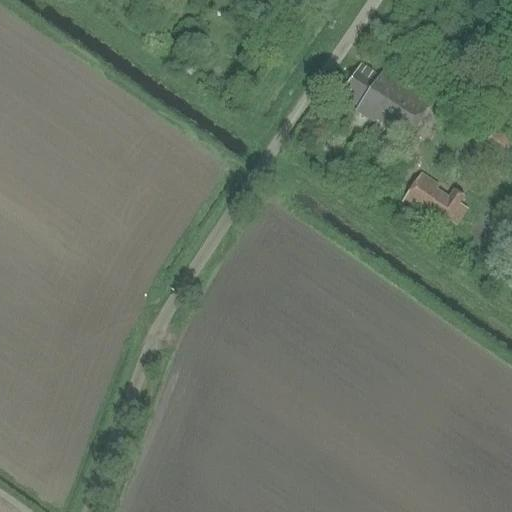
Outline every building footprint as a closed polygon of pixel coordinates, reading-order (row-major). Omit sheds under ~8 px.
[(360,66),(345,89),(350,93),(346,100),(358,109),(355,113),(374,126),(372,129),(402,149),(430,105),(383,73),(379,79),(360,66)] [(506,157),(511,148),(511,145),(494,133),(486,143),(506,157)] [(363,144),(356,153),(364,158),(370,149),(363,144)] [(438,188),(421,176),(402,204),(442,231),(448,222),(456,228),(467,211),(460,206),(464,200),(454,193),(449,201),(435,191),(438,188)] [(410,216),(399,209),(393,219),(403,226),(410,216)]
